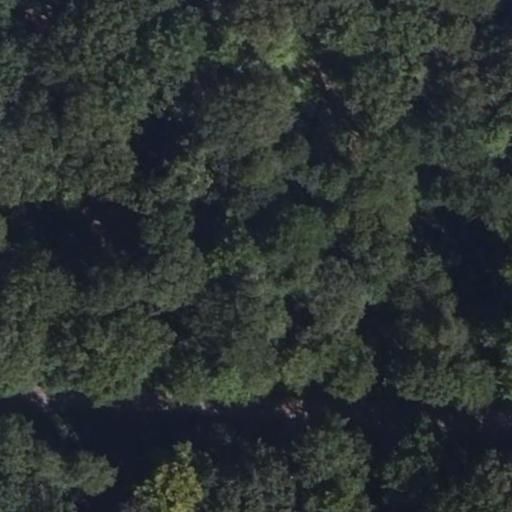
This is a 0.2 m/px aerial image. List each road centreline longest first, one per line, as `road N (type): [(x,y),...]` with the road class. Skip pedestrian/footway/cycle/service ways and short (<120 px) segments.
road 1 (track): [(511,416),(0,395)]
road 2 (track): [(349,0),(511,170)]
road 3 (unknown): [(511,357),(449,511)]
